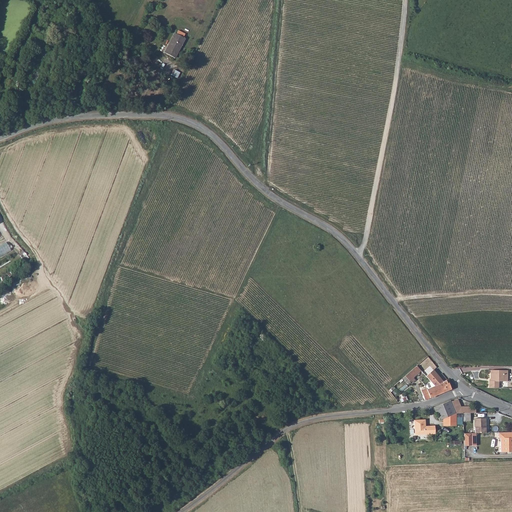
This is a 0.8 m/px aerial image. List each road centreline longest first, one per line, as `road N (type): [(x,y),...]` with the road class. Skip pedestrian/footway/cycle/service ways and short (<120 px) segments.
road 1 (unclassified): [(0,137),(67,117),(161,115),(196,125),(266,192),(343,240),(464,388)]
road 2 (unclassified): [(464,388),(418,406),(294,425),(180,511)]
road 3 (track): [(356,254),(366,237),(404,0)]
road 4 (track): [(261,187),(280,0)]
